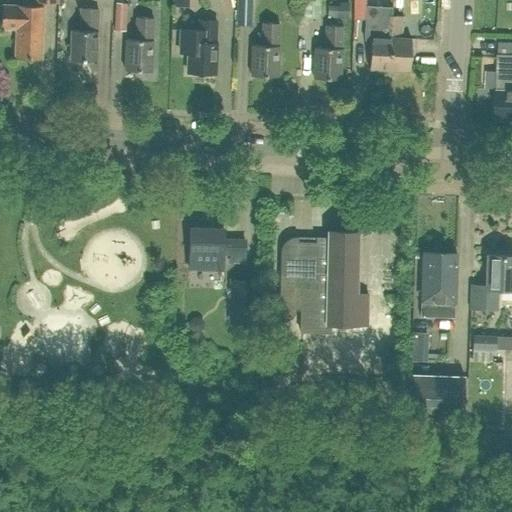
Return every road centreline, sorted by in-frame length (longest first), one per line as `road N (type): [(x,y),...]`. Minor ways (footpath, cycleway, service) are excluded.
road 1 (tertiary): [(448,151),(0,132)]
road 2 (tertiary): [(448,151),(458,0)]
